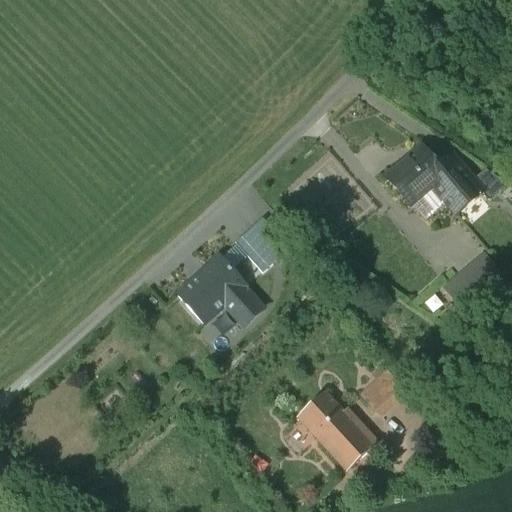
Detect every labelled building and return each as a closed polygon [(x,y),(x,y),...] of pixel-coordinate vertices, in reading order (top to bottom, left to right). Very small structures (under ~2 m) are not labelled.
[(422,149),(386,180),(411,209),(434,189),(447,178),(440,170),(422,149)] [(483,195),(458,166),(457,167),(451,160),(440,170),(447,178),(434,189),(457,217),(483,195)] [(270,214),(240,242),(265,271),(270,276),(301,250),(270,214)] [(265,271),(240,242),(221,260),(247,289),(265,271)] [(220,259),(178,298),(205,328),(225,309),(244,329),(263,312),(245,291),(247,289),(221,260),(220,259)] [(485,260),(446,292),(470,321),(509,289),(485,260)] [(389,375),(362,399),(376,415),(403,391),(389,375)] [(344,415),(326,395),(298,421),(347,475),(379,446),(348,412),(344,415)]
